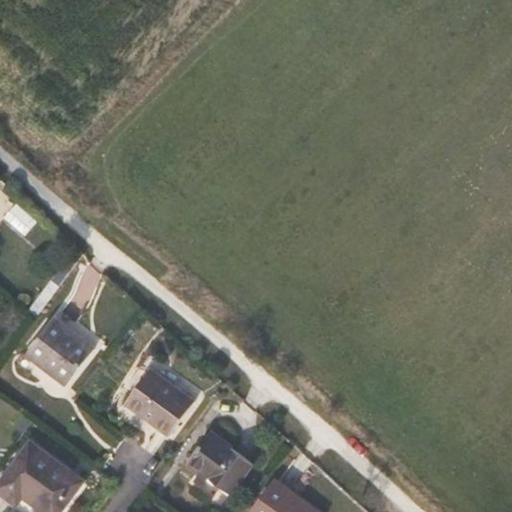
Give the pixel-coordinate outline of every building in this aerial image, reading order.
[(36,223),(16,205),(5,218),(25,236),(36,223)] [(57,316),(26,354),(65,386),(96,347),(57,316)] [(153,366),(125,403),(170,436),(197,399),(153,366)] [(211,434),(189,464),(231,494),(253,464),(211,434)] [(45,511),(60,511),(83,482),(32,444),(0,488),(0,491),(18,505),(25,497),(45,511)] [(321,511),(276,479),(250,511),(321,511)] [(60,511),(45,511),(25,497),(18,505),(0,491),(0,496),(21,511),(68,511),(88,486),(83,482),(60,511)]
